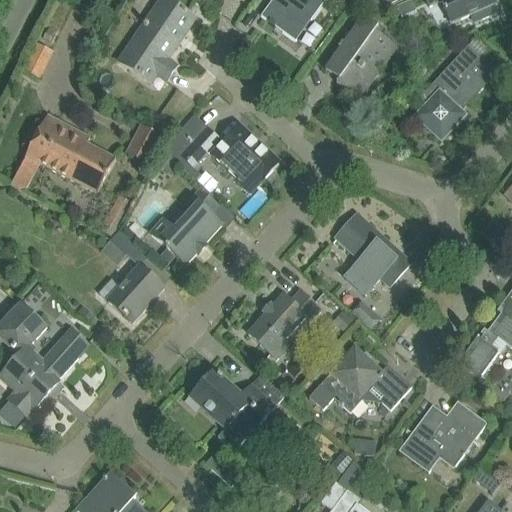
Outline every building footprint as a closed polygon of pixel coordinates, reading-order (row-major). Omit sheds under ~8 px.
[(167,62),(195,21),(163,0),(162,0),(118,64),(151,86),(157,77),(166,84),(177,69),(167,62)] [(279,0),(265,20),(262,17),(261,19),(270,25),(269,26),(274,30),(275,29),(296,44),(327,0),(279,0)] [(492,8),(495,7),(492,0),(423,0),(428,10),(440,5),(450,27),(470,18),(473,26),(495,16),(492,8)] [(363,20),(325,72),(339,82),(336,86),(359,102),(397,49),(374,33),(377,29),(363,20)] [(427,108),(416,120),(442,143),(465,118),(461,114),(497,75),(468,49),(419,101),(427,108)] [(51,59),(34,50),(22,72),(40,81),(51,59)] [(91,140),(48,118),(26,159),(11,188),(24,196),(40,167),(98,197),(116,163),(87,148),(91,140)] [(207,131),(201,137),(189,126),(195,120),(194,119),(182,132),(178,137),(167,156),(188,176),(196,183),(199,179),(190,172),(219,142),(207,131)] [(140,128),(125,156),(149,169),(164,140),(140,128)] [(239,129),(212,158),(230,174),(230,173),(240,182),(238,184),(250,195),(262,183),(279,166),(239,129)] [(185,268),(221,228),(209,217),(218,208),(200,192),(191,202),(198,208),(175,234),(163,224),(151,237),(167,251),(167,252),(185,268)] [(412,265),(357,216),(335,241),(361,264),(346,280),(365,297),(379,281),(389,290),(412,265)] [(511,237),(499,226),(486,240),(506,259),(511,252),(511,237)] [(132,327),(164,291),(161,289),(171,279),(121,233),(110,244),(102,254),(117,268),(126,259),(138,270),(120,290),(112,283),(99,297),(107,304),(132,327)] [(511,292),(502,307),(506,310),(488,334),(484,331),(458,367),(480,383),(501,354),(493,349),(499,340),(511,350),(511,292)] [(266,317),(248,337),(277,363),(287,351),(282,345),(294,332),(299,336),(320,313),(300,294),(291,304),(283,298),(273,309),(270,306),(263,314),(266,317)] [(58,383),(89,349),(71,332),(43,363),(29,350),(47,330),(21,306),(10,319),(13,321),(0,335),(0,341),(19,359),(8,371),(7,369),(0,376),(0,382),(15,395),(11,399),(12,400),(9,403),(27,420),(30,416),(31,417),(48,398),(53,402),(63,391),(58,387),(60,385),(58,383)] [(370,306),(359,318),(378,337),(389,326),(370,306)] [(83,308),(76,315),(87,325),(93,318),(83,308)] [(347,319),(341,331),(353,337),(359,325),(347,319)] [(382,374),(355,349),(331,375),(332,376),(310,400),(324,413),(334,401),(340,405),(338,408),(341,411),(343,409),(350,415),(362,403),(383,406),(390,413),(412,390),(388,368),(382,374)] [(284,400),(260,378),(240,400),(222,383),(224,382),(220,378),(219,379),(213,375),(202,387),(201,386),(189,399),(201,410),(202,409),(226,431),(218,440),(234,454),(284,400)] [(430,412),(401,452),(423,469),(432,456),(439,461),(441,459),(455,470),(485,429),(463,413),(454,424),(447,420),(445,422),(430,412)] [(339,448),(333,456),(345,467),(352,460),(339,448)] [(212,470),(236,491),(253,472),(229,450),(212,470)] [(354,464),(341,481),(356,493),(369,475),(354,464)] [(388,473),(376,465),(370,473),(381,482),(388,473)] [(140,511),(131,504),(136,499),(111,476),(106,481),(105,480),(103,482),(104,483),(86,504),(78,511),(140,511)] [(493,481),(485,491),(492,496),(500,486),(493,481)] [(334,511),(363,511),(358,508),(362,503),(349,493),(340,505),(334,511)]
